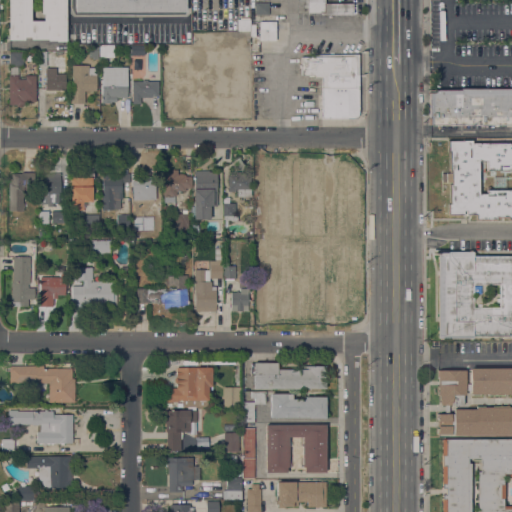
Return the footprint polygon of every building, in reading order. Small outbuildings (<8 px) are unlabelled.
[(48,40),(48,39),(31,39),(31,37),(24,37),(24,39),(9,39),(9,0),(66,0),(66,40),(67,40),(48,40)] [(75,12),(75,0),(186,0),(186,12),(75,12)] [(307,0),(325,0),(325,4),(352,3),(352,15),(320,15),(320,12),(308,12),(307,0)] [(269,3),(269,14),(255,14),(255,2),(269,3)] [(237,31),(237,20),(250,20),(250,30),(237,31)] [(276,22),(276,40),(259,40),(259,22),(276,22)] [(100,46),(114,46),(114,57),(100,57),(100,46)] [(144,46),(144,56),(130,55),(131,46),(144,46)] [(39,66),(39,52),(52,52),(53,65),(39,66)] [(23,65),(19,65),(19,75),(10,74),(10,53),(23,53),(23,65)] [(312,57),(312,54),(358,54),(358,112),(358,116),(357,117),(356,118),(355,118),(353,119),(321,119),(321,78),(313,78),(313,75),(301,75),(301,57),(312,57)] [(45,88),(38,88),(38,71),(45,71),(45,68),(54,68),(54,59),(66,59),(66,90),(45,90),(45,88)] [(189,62),(189,70),(179,70),(179,62),(189,62)] [(85,103),(73,104),(72,65),(91,65),(91,67),(96,67),(97,90),(85,90),(85,103)] [(127,67),(128,97),(117,97),(117,101),(110,101),(109,103),(105,103),(103,102),(102,67),(127,67)] [(176,73),(176,72),(185,72),(189,72),(189,90),(180,90),(180,92),(178,92),(178,103),(163,103),(163,91),(167,91),(167,73),(176,73)] [(35,101),(23,101),(23,105),(9,105),(9,75),(35,75),(35,101)] [(133,81),(143,81),(143,79),(148,80),(148,81),(159,81),(158,96),(152,96),(152,97),(141,97),(140,103),(132,103),(133,81)] [(511,125),(430,125),(430,92),(430,91),(433,91),(433,90),(460,90),(460,88),(511,88),(511,125)] [(511,219),(508,219),(508,217),(496,217),(496,220),(476,220),(476,215),(466,215),(466,211),(462,211),(462,214),(448,214),(448,204),(449,204),(449,185),(451,185),(451,182),(441,182),(441,173),(446,173),(451,173),(451,172),(449,172),(449,151),(448,151),(448,141),(463,141),(463,140),(472,140),(472,143),(511,143),(511,219)] [(163,168),(178,168),(178,174),(186,174),(186,176),(191,176),(191,188),(186,188),(186,190),(176,190),(176,196),(163,196),(163,168)] [(194,189),(195,189),(194,171),(216,170),(217,205),(210,205),(211,216),(209,216),(209,219),(194,219),(194,189)] [(132,191),(131,191),(130,186),(131,186),(131,173),(138,172),(138,176),(154,175),(155,199),(148,199),(148,205),(139,206),(138,193),(132,193),(132,191)] [(228,172),(251,172),(251,197),(237,197),(237,190),(235,190),(235,191),(228,191),(228,172)] [(8,183),(10,183),(10,180),(11,180),(11,174),(21,174),(21,173),(34,173),(34,187),(23,187),(23,197),(22,197),(22,203),(23,203),(24,211),(9,211),(8,183)] [(60,173),(61,193),(59,193),(59,203),(40,203),(40,174),(60,173)] [(102,194),(102,173),(130,173),(130,182),(122,182),(122,198),(120,198),(120,208),(113,208),(113,210),(102,210),(102,194)] [(92,177),(92,202),(83,202),(83,210),(71,210),(71,177),(92,177)] [(235,203),(235,216),(237,216),(237,221),(223,221),(223,203),(235,203)] [(64,210),(64,222),(51,222),(51,210),(64,210)] [(182,213),(182,210),(187,210),(187,213),(188,213),(188,235),(175,235),(175,214),(182,213)] [(46,223),(38,223),(38,211),(46,211),(46,223)] [(98,215),(98,226),(82,226),(83,214),(98,215)] [(130,214),(130,229),(117,229),(117,214),(130,214)] [(88,253),(89,239),(111,240),(111,254),(88,253)] [(469,339),(469,338),(442,338),(442,339),(440,339),(440,338),(437,338),(437,251),(473,251),(473,255),(511,255),(511,336),(473,336),(473,338),(472,338),(472,339),(469,339)] [(30,283),(28,282),(28,290),(34,290),(34,300),(25,300),(25,306),(12,306),(12,302),(11,302),(11,283),(13,283),(13,257),(30,257),(30,283)] [(222,278),(210,278),(210,260),(222,260),(222,278)] [(235,266),(235,279),(223,279),(223,266),(235,266)] [(113,282),(113,292),(117,292),(117,305),(99,305),(99,302),(71,302),(72,286),(83,286),(83,280),(76,280),(76,267),(93,267),(92,281),(113,282)] [(188,308),(165,308),(164,303),(137,303),(136,288),(173,288),(173,285),(168,285),(168,275),(164,275),(164,267),(173,267),(173,275),(187,275),(188,308)] [(216,311),(195,311),(195,290),(194,290),(194,270),(204,269),(204,281),(211,281),(211,286),(216,286),(216,311)] [(66,277),(66,295),(57,295),(57,298),(52,298),(52,306),(39,306),(40,277),(66,277)] [(248,311),(231,311),(231,292),(240,292),(240,288),(248,288),(248,311)] [(254,389),(254,376),(250,376),(250,364),(253,364),(253,363),(277,362),(277,370),(307,369),(307,366),(325,366),(325,388),(254,389)] [(43,365),(43,368),(72,368),(72,378),(75,378),(75,402),(49,402),(49,383),(9,383),(9,366),(43,365)] [(212,367),(212,394),(208,394),(208,400),(204,400),(204,402),(199,402),(199,400),(177,400),(177,402),(165,402),(165,388),(176,388),(176,382),(175,382),(174,380),(175,378),(175,377),(176,377),(176,367),(212,367)] [(470,368),(511,368),(511,395),(511,394),(504,394),(504,395),(488,395),(488,394),(480,394),(480,395),(471,395),(471,394),(470,394),(470,390),(470,384),(470,368)] [(441,405),(441,403),(439,403),(439,395),(437,395),(437,386),(438,386),(438,379),(437,379),(437,371),(438,371),(438,370),(465,370),(465,384),(465,390),(465,395),(463,395),(463,405),(449,405),(445,405),(441,405)] [(233,379),(240,379),(241,406),(234,406),(233,379)] [(254,422),(242,422),(242,402),(254,402),(254,398),(250,398),(250,393),(265,393),(265,404),(254,404),(254,422)] [(326,397),(326,418),(309,418),(309,417),(270,418),(270,393),(287,393),(287,394),(292,394),(292,399),(305,399),(305,396),(326,397)] [(454,414),(454,409),(476,409),(476,407),(511,407),(511,435),(454,435),(454,434),(436,434),(436,428),(438,428),(438,419),(436,419),(436,414),(445,414),(449,414),(454,414)] [(187,410),(187,408),(195,408),(195,410),(196,410),(197,422),(195,422),(195,434),(190,434),(190,431),(181,432),(182,449),(180,449),(180,450),(167,451),(166,432),(165,424),(164,424),(163,419),(165,419),(165,410),(187,410)] [(17,410),(17,411),(44,411),(44,409),(47,409),(47,411),(53,411),(53,414),(72,414),(72,417),(73,417),(73,420),(72,420),(72,443),(63,443),(63,444),(60,444),(60,443),(54,443),(54,444),(50,444),(50,443),(50,444),(46,444),(46,443),(42,443),(42,444),(39,444),(39,443),(36,443),(36,432),(41,432),(41,425),(32,425),(32,424),(17,424),(17,425),(8,425),(8,410),(17,410)] [(265,425),(326,424),(326,472),(305,473),(305,467),(300,467),(300,464),(303,464),(303,446),(300,446),(300,443),(303,443),(303,437),(289,437),(289,443),(291,443),(291,446),(289,446),(289,464),(291,464),(291,467),(286,467),(286,472),(265,472),(265,425)] [(223,432),(224,432),(224,425),(233,425),(233,432),(235,432),(235,454),(224,454),(223,432)] [(254,478),(242,478),(242,428),(254,428),(254,478)] [(12,439),(1,438),(0,450),(12,451),(12,439)] [(511,511),(440,511),(441,495),(445,495),(445,488),(441,488),(441,466),(442,466),(442,455),(441,455),(441,439),(511,439),(511,511)] [(71,456),(71,488),(46,488),(44,487),(38,478),(38,468),(26,468),(26,462),(24,462),(24,456),(71,456)] [(192,457),(192,466),(199,466),(199,479),(191,479),(191,485),(181,485),(181,491),(168,491),(168,466),(166,466),(166,458),(192,457)] [(241,477),(241,491),(226,491),(226,477),(241,477)] [(326,481),(326,506),(318,506),(318,508),(315,508),(315,507),(307,507),(307,502),(298,502),(298,506),(285,506),(285,508),(277,508),(277,504),(276,504),(276,501),(277,501),(277,481),(326,481)] [(260,511),(246,511),(246,489),(251,489),(251,484),(258,484),(258,489),(260,489),(260,511)] [(33,486),(33,500),(17,500),(17,486),(33,486)] [(18,511),(3,511),(3,502),(18,501),(18,511)] [(218,501),(218,511),(206,511),(206,501),(218,501)]
